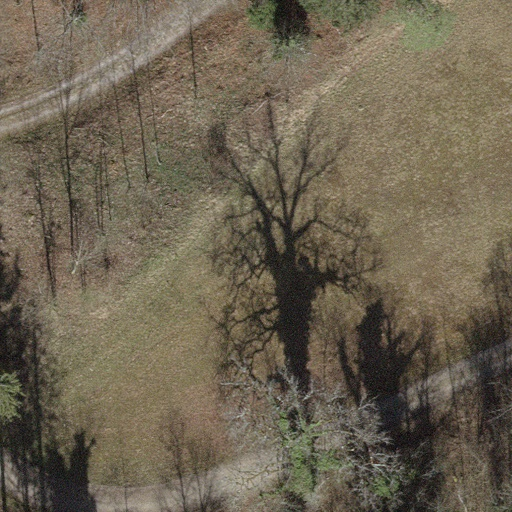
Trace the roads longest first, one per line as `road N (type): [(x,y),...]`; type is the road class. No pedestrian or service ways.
road 1 (track): [(0,461),(49,495),(154,506),(260,470),(511,354)]
road 2 (track): [(206,0),(117,69),(31,117),(0,123)]
